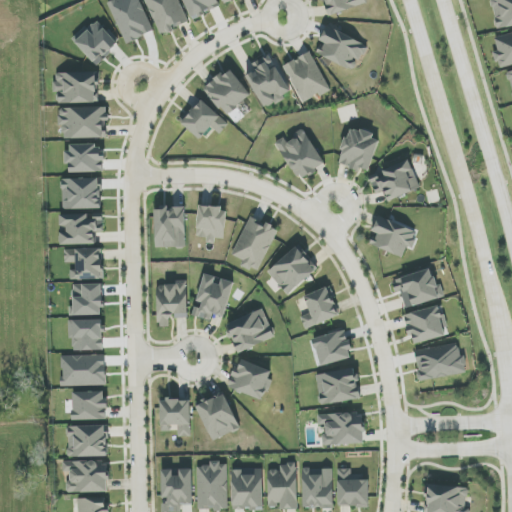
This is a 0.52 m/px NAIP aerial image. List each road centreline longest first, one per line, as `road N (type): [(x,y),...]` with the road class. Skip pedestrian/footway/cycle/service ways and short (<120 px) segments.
road 1 (residential): [(140,511),(137,149),(159,96),(189,61),(269,20)]
road 2 (residential): [(392,511),(396,452),(387,367),(357,275),(333,238),(288,201),(246,183),(134,177)]
road 3 (tertiary): [(411,0),(498,321)]
road 4 (tertiary): [(511,229),(444,0)]
